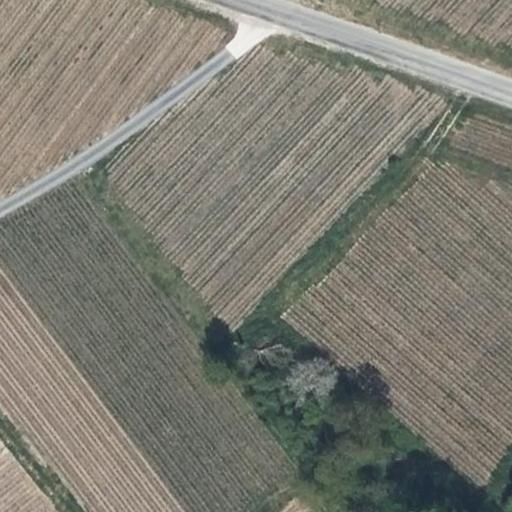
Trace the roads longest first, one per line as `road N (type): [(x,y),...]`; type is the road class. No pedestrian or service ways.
road 1 (track): [(276,9),(229,56),(0,209)]
road 2 (tertiary): [(511,93),(244,0)]
